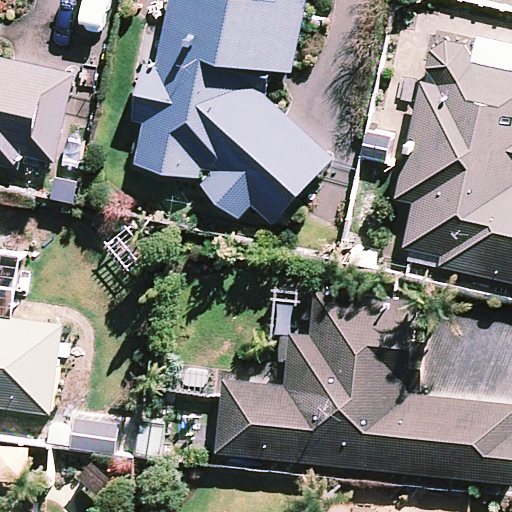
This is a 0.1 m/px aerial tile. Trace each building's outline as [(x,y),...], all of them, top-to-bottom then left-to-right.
[(0,0),(0,169),(31,176),(34,161),(66,168),(85,80),(13,64),(9,78),(0,75),(0,61),(5,62),(13,22),(0,19),(0,5),(1,0),(0,0)] [(345,161),(277,102),(283,77),(302,81),(317,7),(280,0),(181,0),(166,75),(156,73),(145,127),(155,129),(146,173),(211,187),(214,175),(224,177),(212,191),(250,225),(263,210),(285,230),(345,161)] [(452,263),(450,273),(511,286),(511,75),(486,70),(475,52),(457,48),(444,60),(440,77),(446,92),(433,89),(420,147),(430,149),(426,167),(416,164),(407,206),(425,210),(415,254),(452,263)] [(233,387),(226,460),(511,487),(511,409),(420,400),(420,395),(433,396),(437,350),(425,349),(429,307),(326,297),(321,341),(300,339),(295,393),(233,387)] [(0,412),(62,421),(75,332),(0,320),(0,412)]
